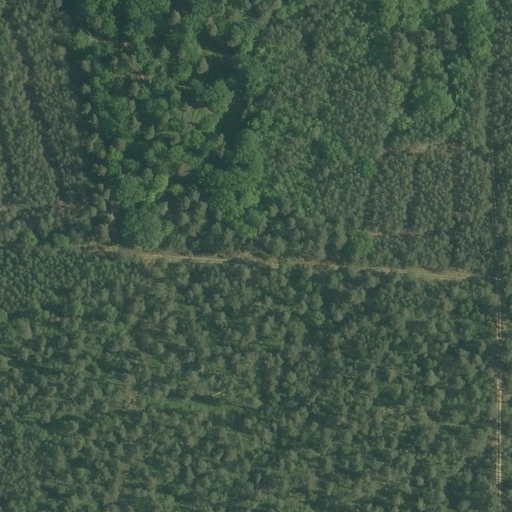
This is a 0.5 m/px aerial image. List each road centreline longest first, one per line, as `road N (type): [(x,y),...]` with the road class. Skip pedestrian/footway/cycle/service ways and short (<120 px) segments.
road 1 (track): [(481,0),(497,281),(499,511)]
road 2 (track): [(0,247),(497,281)]
